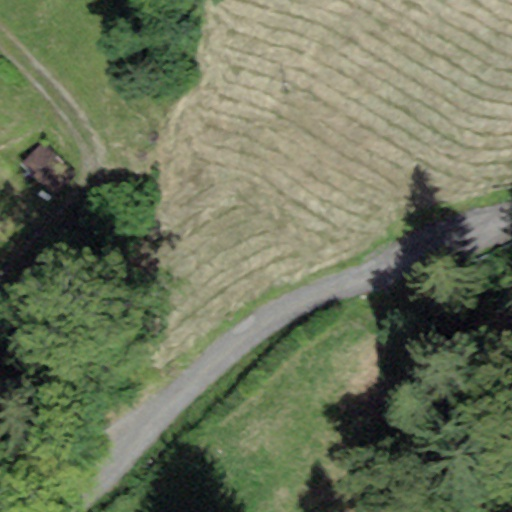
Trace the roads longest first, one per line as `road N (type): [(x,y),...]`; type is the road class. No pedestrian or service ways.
road 1 (residential): [(43,511),(105,474),(197,379),(285,307),(386,272),(461,228),(511,216)]
road 2 (track): [(0,35),(51,82),(93,152),(82,202),(0,289)]
